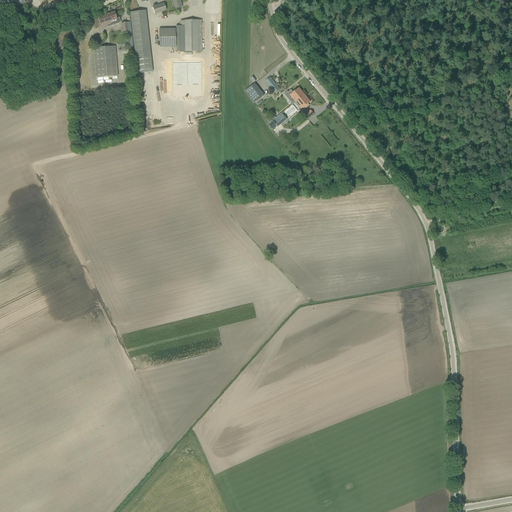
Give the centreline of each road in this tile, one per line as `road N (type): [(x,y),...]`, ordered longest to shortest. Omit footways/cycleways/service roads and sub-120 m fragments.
road 1 (unclassified): [(457,509),(452,354),(426,223)]
road 2 (residential): [(426,223),(282,42),(273,16),(280,0)]
road 3 (track): [(0,94),(35,79),(89,8)]
